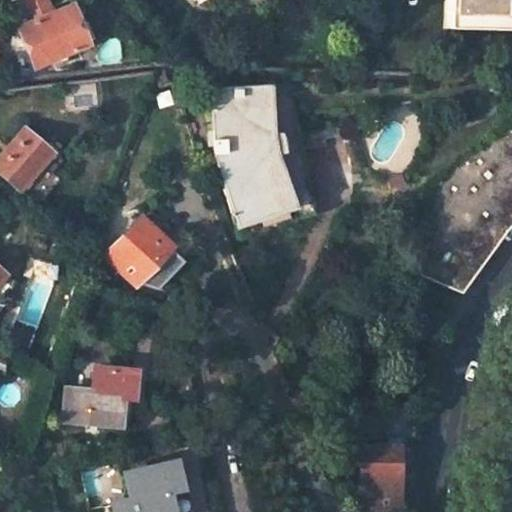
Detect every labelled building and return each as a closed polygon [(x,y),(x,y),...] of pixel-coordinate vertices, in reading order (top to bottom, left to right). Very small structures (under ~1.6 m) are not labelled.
[(20,0),(31,22),(19,28),(36,66),(84,44),(68,7),(53,13),(46,0),(20,0)] [(511,0),(440,0),(440,29),(498,30),(498,0),(511,0)] [(217,84),(217,87),(207,87),(212,154),(237,240),(311,210),(289,81),(217,84)] [(511,123),(506,124),(501,126),(484,105),(426,137),(408,211),(417,222),(406,270),(459,292),(496,240),(511,222),(511,123)] [(18,192),(39,166),(51,151),(20,126),(0,150),(0,178),(14,189),(18,192)] [(39,166),(18,192),(14,189),(9,197),(20,206),(48,174),(39,166)] [(166,248),(168,246),(138,220),(103,256),(133,283),(137,279),(142,284),(155,289),(181,262),(166,248)] [(158,312),(134,305),(131,314),(156,321),(158,312)] [(187,364),(156,369),(160,397),(193,394),(187,364)] [(115,424),(117,393),(130,394),(132,370),(92,366),(89,390),(63,388),(60,420),(115,424)] [(296,391),(285,395),(289,406),(300,401),(296,391)] [(117,393),(115,424),(128,425),(130,394),(117,393)] [(352,440),(352,430),(340,430),(340,441),(352,440)] [(419,448),(362,451),(364,510),(421,509),(420,474),(419,448)] [(182,511),(176,486),(108,503),(110,511),(182,511)]
